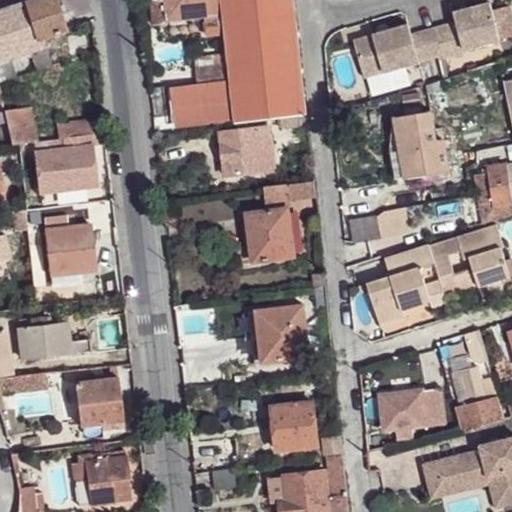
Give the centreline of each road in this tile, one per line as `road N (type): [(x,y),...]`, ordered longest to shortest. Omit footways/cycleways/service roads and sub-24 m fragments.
road 1 (tertiary): [(173,511),(113,0)]
road 2 (residential): [(307,0),(363,511)]
